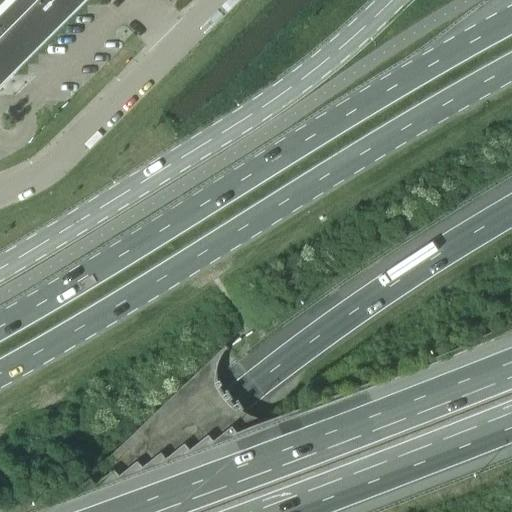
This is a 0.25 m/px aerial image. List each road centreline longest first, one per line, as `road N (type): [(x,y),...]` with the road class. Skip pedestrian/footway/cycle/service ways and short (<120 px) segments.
road 1 (primary): [(0,374),(511,66)]
road 2 (primary): [(511,19),(0,326)]
road 3 (motorway): [(511,209),(280,364),(104,511)]
road 4 (secondary): [(0,268),(292,86),(392,0)]
road 5 (motorway): [(511,362),(116,511)]
road 6 (unclassified): [(0,189),(43,172),(216,0)]
road 7 (motorway): [(292,511),(511,427)]
